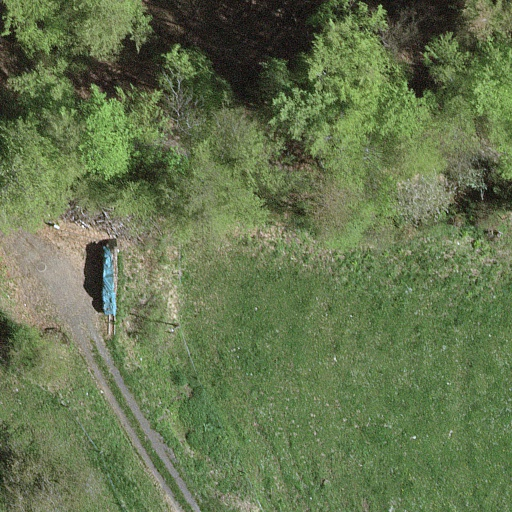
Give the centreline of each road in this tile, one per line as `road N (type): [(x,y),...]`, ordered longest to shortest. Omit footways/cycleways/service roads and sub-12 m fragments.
road 1 (track): [(511,156),(425,189),(0,108)]
road 2 (track): [(197,511),(44,263),(0,215)]
